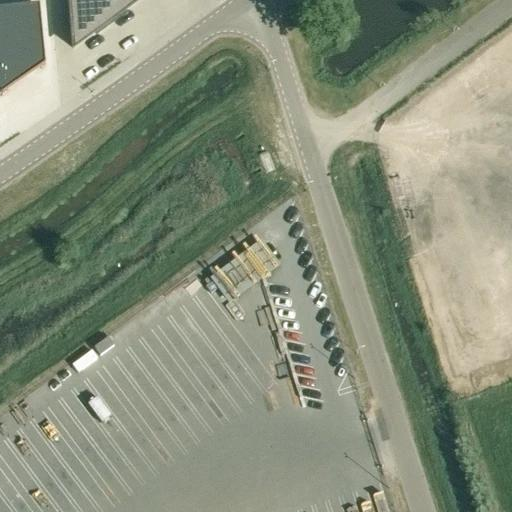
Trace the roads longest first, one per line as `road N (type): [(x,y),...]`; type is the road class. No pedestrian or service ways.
road 1 (track): [(469,511),(390,251),(334,173),(332,133)]
road 2 (unclassified): [(425,511),(309,148)]
road 3 (unclassified): [(0,174),(252,0)]
road 4 (unclassified): [(309,148),(511,2)]
road 5 (unclassified): [(252,0),(309,148)]
